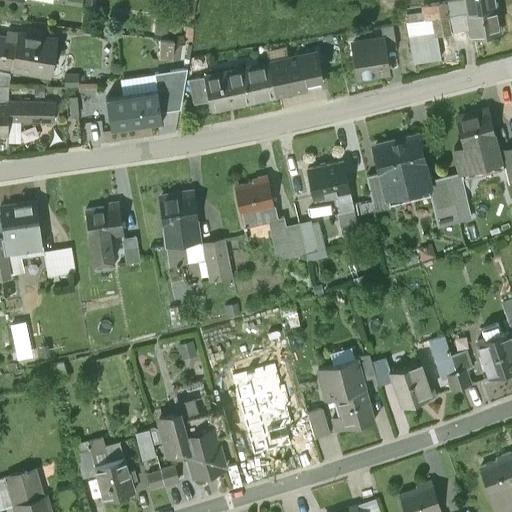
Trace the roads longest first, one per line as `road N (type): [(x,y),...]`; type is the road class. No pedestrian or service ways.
road 1 (residential): [(0,166),(239,128),(511,68)]
road 2 (residential): [(197,511),(511,410)]
